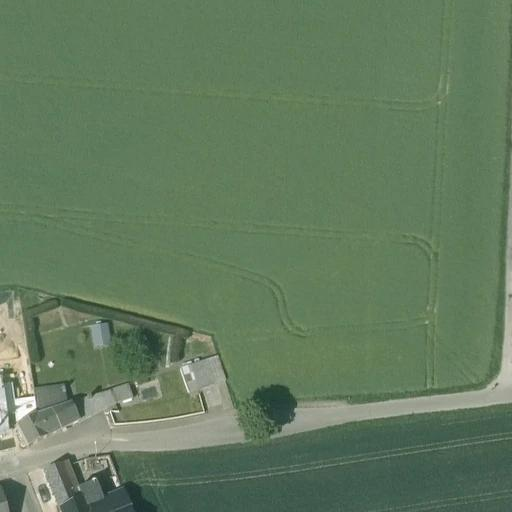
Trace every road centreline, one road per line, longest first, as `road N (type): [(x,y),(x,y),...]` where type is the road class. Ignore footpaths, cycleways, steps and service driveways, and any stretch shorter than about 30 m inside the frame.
road 1 (track): [(507,392),(238,426)]
road 2 (residential): [(0,468),(123,440),(238,426)]
road 3 (track): [(507,392),(511,264)]
